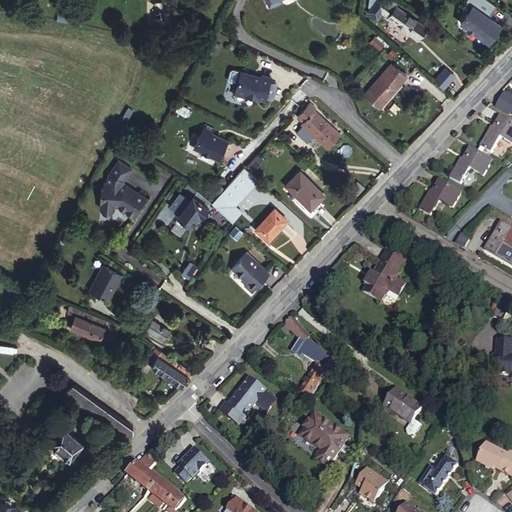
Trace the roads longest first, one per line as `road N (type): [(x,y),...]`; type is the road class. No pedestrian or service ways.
road 1 (residential): [(181,402),(368,204)]
road 2 (unclassified): [(368,204),(511,54)]
road 3 (unknown): [(151,431),(97,378),(14,336)]
road 4 (residential): [(368,204),(511,289)]
road 5 (residential): [(299,511),(181,402)]
road 6 (residential): [(320,94),(332,80),(240,33),(241,0)]
road 7 (residential): [(75,503),(181,402)]
